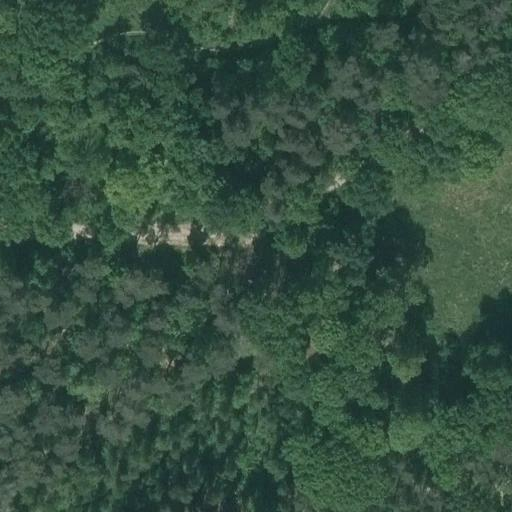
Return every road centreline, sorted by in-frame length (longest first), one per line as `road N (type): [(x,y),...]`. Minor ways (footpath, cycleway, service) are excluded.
road 1 (track): [(511,71),(260,220),(199,232),(0,236)]
road 2 (track): [(306,0),(226,33),(132,32),(0,75)]
